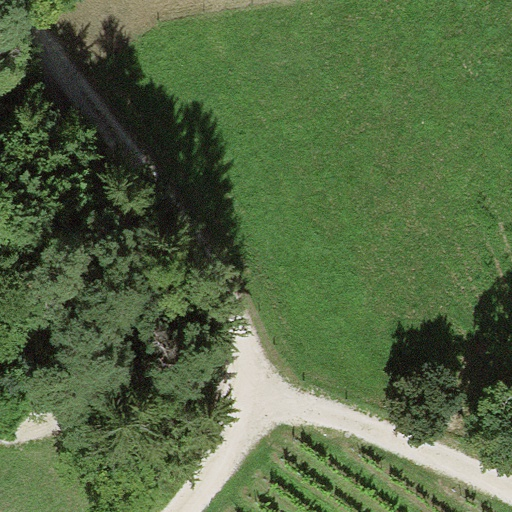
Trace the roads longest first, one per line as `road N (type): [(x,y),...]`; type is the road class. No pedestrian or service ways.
road 1 (track): [(177,511),(208,477),(243,396),(229,311),(5,0)]
road 2 (track): [(134,180),(156,280),(133,339),(80,392),(22,422),(0,423)]
road 3 (track): [(511,492),(243,396)]
